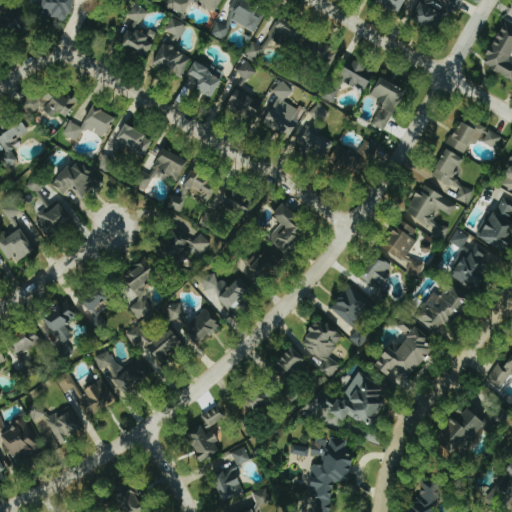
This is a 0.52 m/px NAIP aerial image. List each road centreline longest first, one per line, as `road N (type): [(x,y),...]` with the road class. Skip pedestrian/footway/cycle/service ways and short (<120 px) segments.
road 1 (tertiary): [(8,511),(165,415),(274,320),(371,205),(492,0)]
road 2 (residential): [(0,83),(51,53),(75,57),(245,154),(350,230)]
road 3 (residential): [(385,511),(408,435),(511,301)]
road 4 (residential): [(511,112),(322,0)]
road 5 (residential): [(0,308),(113,232)]
